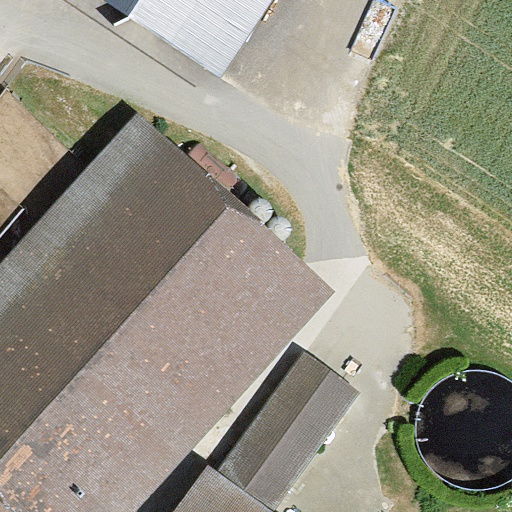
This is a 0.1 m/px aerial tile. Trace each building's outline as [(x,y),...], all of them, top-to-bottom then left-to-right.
[(260,0),(116,0),(217,66),(260,0)] [(138,118),(0,269),(0,502),(10,511),(132,511),(332,293),(138,118)] [(269,511),(356,393),(304,355),(216,475),(266,511),(269,511)] [(421,470),(438,487),(460,496),(483,496),(505,487),(511,480),(511,392),(506,387),(485,377),(461,377),(439,386),(422,402),(413,424),(412,448),(421,470)] [(266,511),(216,475),(206,468),(174,511),(266,511)] [(10,511),(0,502),(0,511),(10,511)]
